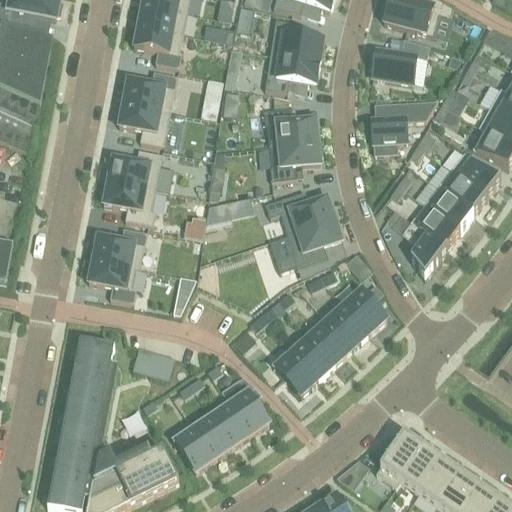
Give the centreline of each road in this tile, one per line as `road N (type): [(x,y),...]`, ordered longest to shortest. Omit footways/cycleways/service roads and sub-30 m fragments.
road 1 (residential): [(105,0),(4,511)]
road 2 (residential): [(358,0),(340,100),(341,159),(372,258),(434,350)]
road 3 (residential): [(249,511),(309,472),(403,387)]
road 4 (unclassified): [(403,387),(511,465)]
